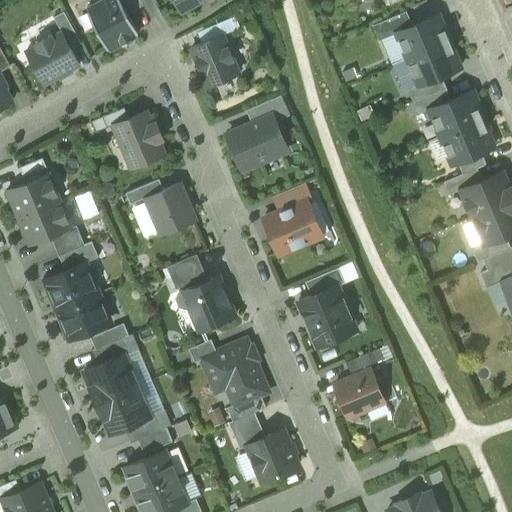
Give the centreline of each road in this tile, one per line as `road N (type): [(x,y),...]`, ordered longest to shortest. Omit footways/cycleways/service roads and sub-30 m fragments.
road 1 (residential): [(0,147),(160,58),(342,482),(270,511)]
road 2 (residential): [(0,274),(71,435)]
